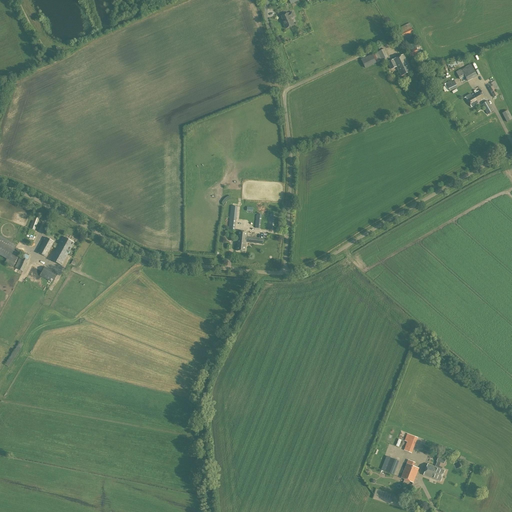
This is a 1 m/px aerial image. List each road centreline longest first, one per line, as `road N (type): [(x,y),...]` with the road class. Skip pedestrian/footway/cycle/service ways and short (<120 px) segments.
road 1 (unclassified): [(284,272),(151,260),(0,187)]
road 2 (unclassified): [(284,272),(290,184),(282,99),(358,59)]
road 3 (unclassified): [(511,154),(316,263),(284,272)]
road 4 (track): [(212,511),(201,395),(261,271)]
